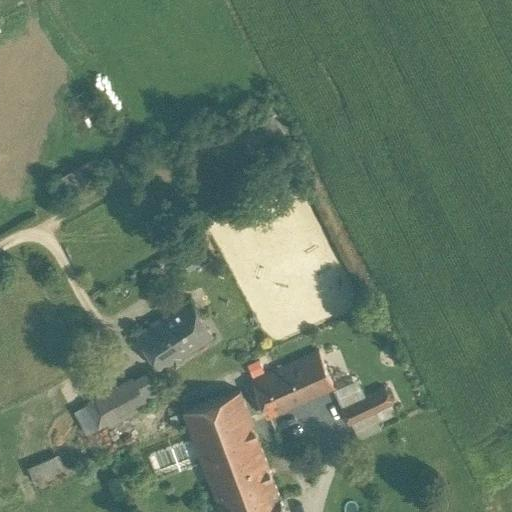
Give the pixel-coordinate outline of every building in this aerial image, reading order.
[(239,154),(286,137),(277,112),(230,129),(239,154)] [(206,281),(139,325),(168,369),(235,325),(206,281)] [(322,345),(256,371),(273,413),(339,387),(322,345)] [(151,365),(100,392),(114,418),(165,391),(151,365)] [(293,511),(244,381),(188,402),(230,511),(293,511)] [(392,381),(347,399),(355,420),(400,402),(392,381)] [(30,461),(33,475),(64,469),(61,454),(30,461)]
